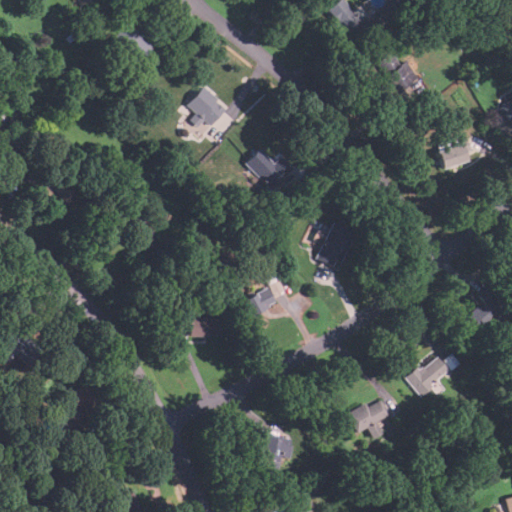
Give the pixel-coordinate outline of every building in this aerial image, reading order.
[(335,0),(325,9),(346,35),(360,23),(341,0),(335,0)] [(359,21),(375,10),(368,0),(367,0),(352,10),(359,21)] [(148,74),(158,59),(146,51),(151,45),(121,23),(106,44),(148,74)] [(394,91),(410,79),(388,50),(372,63),(394,91)] [(234,117),(198,86),(182,105),(203,122),(197,129),(212,142),(234,117)] [(511,94),(496,108),(509,123),(511,120),(511,94)] [(0,127),(14,139),(0,156),(0,127)] [(438,168),(465,161),(460,142),(433,149),(438,168)] [(277,155),(269,162),(257,148),(243,161),(267,188),(288,168),(277,155)] [(38,190),(67,208),(75,194),(46,177),(38,190)] [(143,257),(159,242),(134,216),(119,231),(143,257)] [(333,266),(350,232),(329,221),(312,256),(333,266)] [(272,302),(263,286),(238,301),(247,317),(272,302)] [(474,292),(480,302),(462,313),(474,332),(503,315),(485,286),(474,292)] [(216,317),(185,317),(185,335),(216,335),(216,317)] [(0,347),(0,333),(12,319),(46,347),(27,370),(0,347)] [(417,394),(445,369),(430,352),(402,377),(417,394)] [(54,383),(72,369),(101,407),(82,421),(54,383)] [(352,432),(363,427),(368,438),(377,434),(371,421),(384,415),(377,397),(343,412),(352,432)] [(290,443),(267,433),(252,468),(272,476),(280,458),(283,459),(290,443)] [(108,511),(105,506),(128,493),(138,511),(108,511)] [(511,511),(511,495),(501,498),(504,511),(511,511)]
